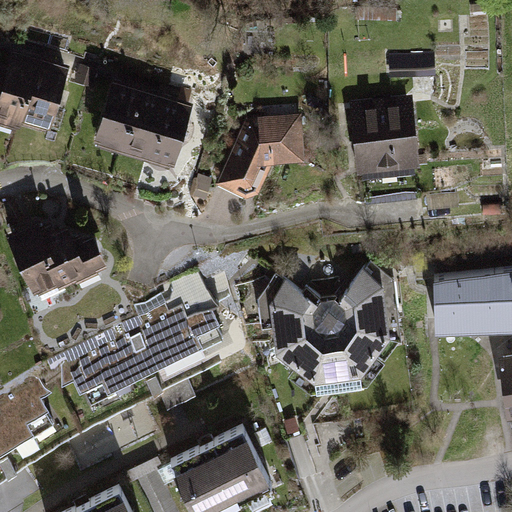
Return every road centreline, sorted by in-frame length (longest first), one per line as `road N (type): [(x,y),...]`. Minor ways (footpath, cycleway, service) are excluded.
road 1 (residential): [(415,210),(355,218),(315,212),(214,236),(154,234),(63,185),(24,179),(0,187)]
road 2 (residential): [(348,511),(407,483),(511,472)]
